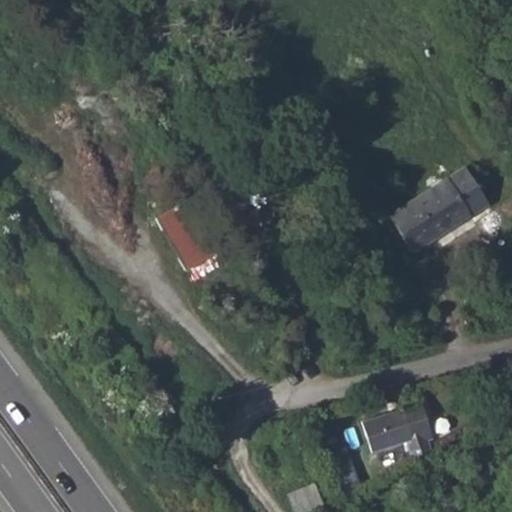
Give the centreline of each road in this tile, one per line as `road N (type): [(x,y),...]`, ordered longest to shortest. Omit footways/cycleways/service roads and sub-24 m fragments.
road 1 (unclassified): [(268,404),(511,347)]
road 2 (trunk): [(94,511),(0,381)]
